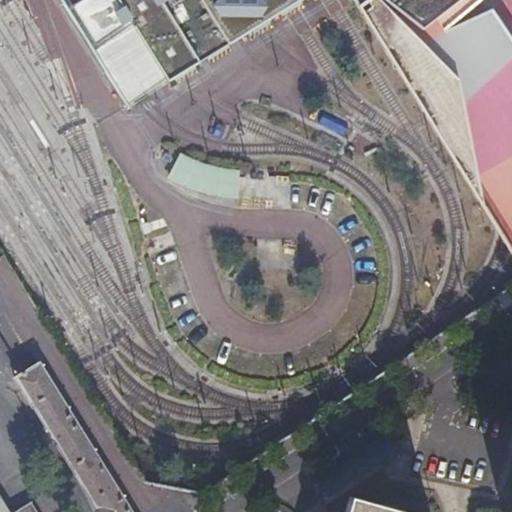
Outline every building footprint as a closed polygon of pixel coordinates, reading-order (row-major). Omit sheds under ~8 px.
[(104,0),(80,0),(65,9),(126,108),(168,82),(128,18),(119,23),(104,0)] [(104,0),(119,23),(128,18),(168,82),(186,70),(257,27),(288,7),(299,0),(104,0)] [(353,0),(511,256),(511,43),(483,0),(353,0)] [(167,185),(233,202),(241,172),(174,156),(167,185)] [(132,511),(39,362),(15,377),(98,511),(132,511)] [(380,456),(369,439),(297,487),(309,504),(380,456)] [(405,511),(396,509),(384,506),(351,497),(346,511),(405,511)] [(0,511),(35,511),(29,502),(11,511),(7,511),(0,499),(0,511)] [(398,504),(386,501),(384,506),(396,509),(398,504)]
